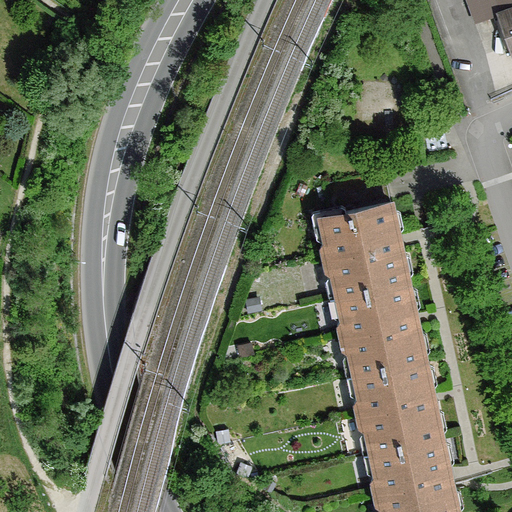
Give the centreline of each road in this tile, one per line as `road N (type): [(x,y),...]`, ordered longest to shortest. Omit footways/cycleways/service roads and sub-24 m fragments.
road 1 (unclassified): [(269,0),(168,248),(87,511)]
road 2 (tertiary): [(161,511),(116,396),(104,292),(107,226),(130,121),(188,0)]
road 3 (residential): [(511,113),(481,138),(511,223)]
